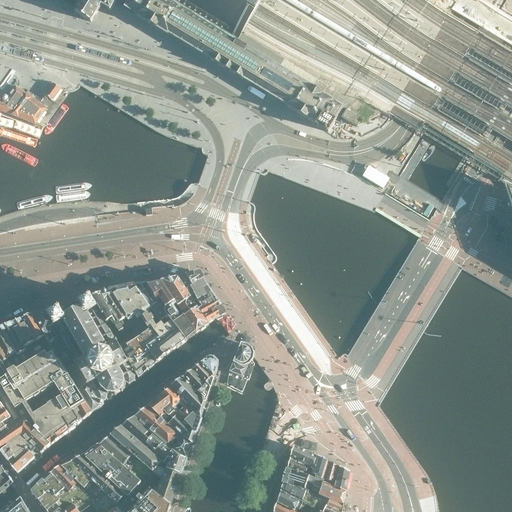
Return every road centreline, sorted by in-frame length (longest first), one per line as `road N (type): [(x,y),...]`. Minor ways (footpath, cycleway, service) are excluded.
road 1 (residential): [(251,289),(175,511)]
road 2 (tertiary): [(40,254),(193,237),(221,249),(251,289)]
road 3 (secondary): [(334,384),(355,371),(449,219)]
road 4 (secondary): [(407,511),(393,468),(334,384)]
road 5 (unclassified): [(257,511),(283,437),(344,427)]
